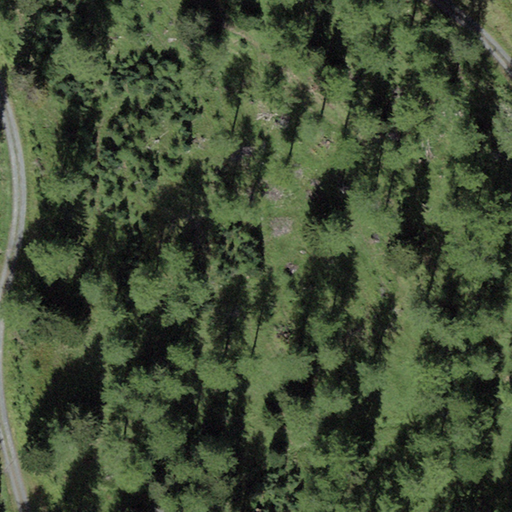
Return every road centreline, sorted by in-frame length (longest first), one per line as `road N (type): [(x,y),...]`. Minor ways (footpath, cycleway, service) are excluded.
road 1 (track): [(0,304),(12,148),(0,106)]
road 2 (track): [(26,511),(2,436),(0,393)]
